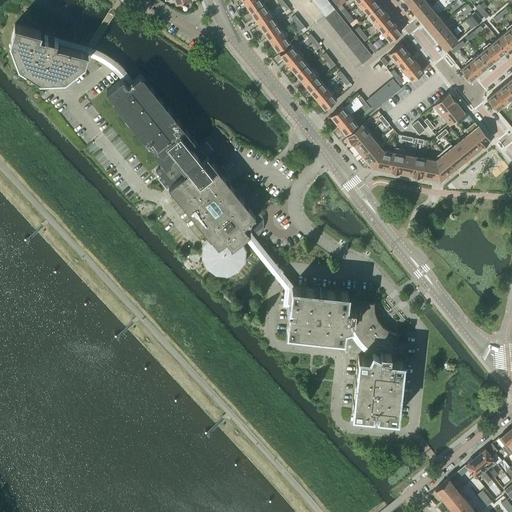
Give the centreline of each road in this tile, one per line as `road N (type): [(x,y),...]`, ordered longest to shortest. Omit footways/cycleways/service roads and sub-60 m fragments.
road 1 (unclassified): [(0,166),(317,511)]
road 2 (residential): [(274,276),(269,336),(340,356),(337,418),(413,432),(424,337),(374,269)]
road 3 (secondary): [(479,342),(331,157)]
road 4 (secondary): [(331,157),(224,24)]
road 5 (residential): [(160,198),(222,152),(297,192)]
road 6 (residential): [(68,93),(160,198)]
road 7 (residential): [(410,491),(511,409)]
road 8 (residential): [(386,0),(468,99)]
